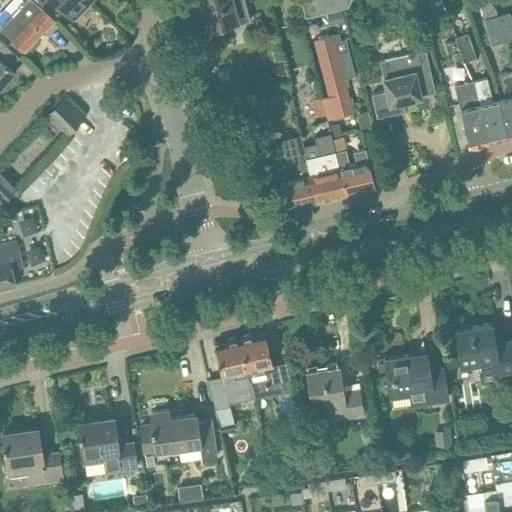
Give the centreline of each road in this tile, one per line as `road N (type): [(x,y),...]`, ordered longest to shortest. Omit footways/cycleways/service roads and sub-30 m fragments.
road 1 (residential): [(0,375),(511,253)]
road 2 (tertiary): [(214,285),(511,216)]
road 3 (tertiary): [(481,195),(208,258)]
road 4 (tertiary): [(0,327),(214,285)]
road 5 (tertiary): [(208,258),(0,320)]
road 6 (residential): [(208,258),(162,65)]
road 7 (unclassified): [(0,135),(35,98),(63,85),(162,65)]
